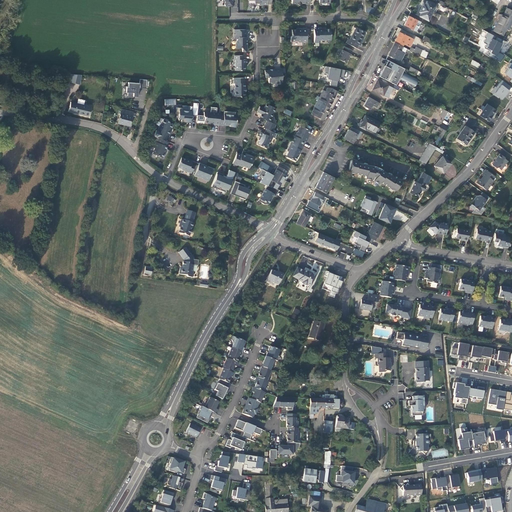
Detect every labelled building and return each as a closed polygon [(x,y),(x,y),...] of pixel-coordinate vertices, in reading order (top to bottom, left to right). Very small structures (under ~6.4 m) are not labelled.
[(238,12),(237,0),(222,0),(223,6),(231,6),(231,12),(238,12)] [(419,16),(428,21),(435,6),(426,1),(425,4),(423,3),(419,12),(420,13),(419,16)] [(365,12),(371,15),(374,8),(372,8),(365,6),(365,12)] [(493,30),(503,35),(507,27),(509,28),(511,22),(511,11),(506,8),(503,16),(501,15),(493,30)] [(421,22),(408,16),(403,25),(416,31),(421,22)] [(307,41),(306,28),(297,28),(297,29),(292,30),(292,35),(290,37),(290,41),(297,41),(299,42),(302,42),(302,41),(307,41)] [(322,28),(318,28),(318,29),(314,29),(314,42),(319,42),(319,40),(330,40),(330,29),(322,29),(322,28)] [(346,43),(356,48),(358,45),(359,45),(362,41),(361,40),(365,32),(356,28),(350,40),(348,39),(346,43)] [(237,39),(235,43),(235,48),(241,48),(241,52),(247,51),(247,37),(246,37),(246,29),(233,30),(234,37),(237,39)] [(498,52),(504,40),(483,30),(478,39),(480,40),(477,45),(481,47),(480,48),(489,53),(488,55),(501,62),(504,55),(498,52)] [(394,42),(401,46),(402,46),(403,44),(409,47),(413,39),(399,32),(394,42)] [(401,46),(394,42),(388,55),(395,58),(400,61),(406,48),(402,46),(401,46)] [(412,45),(409,50),(419,55),(422,50),(412,45)] [(346,63),(352,50),(344,46),(338,59),(346,63)] [(235,70),(244,70),(245,69),(245,64),(247,64),(247,59),(243,59),(243,55),(234,55),(234,60),(235,60),(235,70)] [(378,76),(393,84),(395,85),(398,78),(409,83),(409,84),(409,85),(409,86),(410,86),(411,87),(412,87),(413,87),(413,86),(414,86),(414,85),(417,80),(402,72),(404,68),(401,67),(390,61),(387,67),(385,66),(384,65),(381,71),(378,76)] [(343,77),(345,70),(326,66),(325,72),(328,73),(327,79),(331,80),(330,85),(337,87),(339,76),(343,77)] [(278,82),(278,81),(282,81),(281,68),(274,69),(274,70),(270,71),(270,70),(265,70),(265,77),(268,77),(268,83),(271,82),(271,83),(278,82)] [(75,83),(77,74),(68,74),(66,81),(75,83)] [(244,83),(244,78),(233,78),(233,83),(234,83),(234,97),(245,96),(245,92),(246,92),(246,87),(245,87),(245,83),(244,83)] [(146,88),(147,80),(139,79),(139,83),(128,82),(127,86),(124,86),(124,92),(127,92),(127,96),(133,97),(133,96),(137,96),(137,92),(139,92),(139,88),(146,88)] [(388,85),(377,79),(372,90),(383,95),(384,92),(388,86),(388,85)] [(508,90),(511,87),(502,80),(496,87),(497,88),(493,94),(497,98),(498,97),(501,99),(505,94),(506,95),(509,91),(508,90)] [(321,104),(329,108),(337,91),(331,88),(327,88),(325,91),(323,90),(318,99),(323,102),(321,104)] [(368,96),(363,105),(369,109),(371,107),(373,108),(374,106),(376,107),(379,102),(368,96)] [(323,102),(318,99),(313,109),(311,114),(323,119),(329,108),(321,104),(323,102)] [(88,116),(90,107),(70,102),(68,111),(88,116)] [(181,122),(191,123),(192,115),(197,116),(198,103),(193,102),(192,106),(182,105),(182,108),(176,107),(175,114),(178,114),(178,119),(181,120),(181,122)] [(266,129),(272,131),(275,124),(269,121),(275,108),(266,104),(263,108),(259,106),(256,112),(261,114),(259,117),(266,121),(263,127),(266,129)] [(479,115),(488,121),(495,109),(487,104),(485,107),(479,115)] [(133,112),(121,109),(118,123),(129,126),(133,112)] [(219,115),(219,125),(226,125),(226,124),(229,125),(229,126),(235,127),(235,125),(236,125),(237,115),(235,115),(235,112),(224,111),(223,114),(223,116),(219,115)] [(219,115),(220,114),(220,113),(215,112),(215,113),(203,112),(203,116),(204,117),(204,122),(210,122),(210,124),(219,125),(219,115)] [(365,115),(359,127),(364,129),(365,127),(374,132),(378,122),(365,115)] [(156,137),(165,141),(167,135),(169,136),(171,130),(170,130),(171,127),(172,125),(171,124),(169,123),(168,120),(163,119),(161,125),(159,125),(157,131),(156,130),(153,136),(156,137)] [(291,140),(302,146),(304,141),(306,142),(308,137),(307,137),(309,134),(308,133),(310,130),(300,126),(297,132),(295,136),(293,135),(291,140)] [(362,132),(351,126),(349,130),(348,129),(343,138),(352,143),(355,137),(358,139),(362,132)] [(474,132),(465,126),(456,138),(465,144),(468,138),(469,139),(474,132)] [(272,131),(266,129),(264,133),(261,132),(259,136),(260,137),(258,140),(259,140),(257,144),(266,148),(269,142),(270,142),(272,137),(275,138),(277,134),(272,131)] [(437,144),(446,131),(443,129),(435,142),(437,144)] [(165,141),(156,137),(152,147),(154,148),(152,153),(156,155),(156,157),(161,159),(163,154),(166,155),(168,150),(164,148),(165,146),(166,147),(168,142),(165,141)] [(302,146),(291,140),(287,149),(289,150),(286,156),(295,161),(298,154),(299,154),(301,150),(300,150),(302,146)] [(419,160),(425,163),(435,147),(429,143),(419,160)] [(248,155),(245,156),(241,154),(241,155),(236,153),(232,164),(237,165),(242,167),(242,166),(249,168),(253,157),(248,155)] [(503,156),(499,153),(495,159),(496,160),(495,161),(493,161),(491,164),(492,165),(495,167),(497,167),(500,170),(507,161),(503,158),(503,156)] [(434,165),(443,173),(451,164),(442,156),(434,165)] [(195,173),(199,164),(192,161),(191,162),(181,158),(177,167),(182,169),(181,170),(191,173),(192,171),(195,173)] [(373,166),(372,167),(364,165),(364,166),(362,165),(357,164),(356,164),(357,160),(353,159),(351,159),(350,161),(349,169),(348,171),(350,171),(354,172),(354,173),(366,175),(365,178),(371,179),(372,176),(375,177),(373,179),(378,183),(380,181),(390,187),(393,189),(395,190),(396,188),(400,182),(402,180),(400,179),(396,177),(394,180),(393,179),(394,179),(389,176),(388,175),(381,170),(382,169),(379,168),(378,167),(376,167),(375,166),(373,166)] [(272,168),(263,162),(260,168),(261,169),(269,173),(272,168)] [(199,164),(195,173),(194,176),(198,178),(199,177),(208,181),(211,173),(212,173),(214,169),(208,167),(207,168),(205,167),(206,165),(199,163),(199,164)] [(262,178),(259,182),(268,186),(277,189),(278,184),(280,185),(288,171),(278,166),(273,175),(269,173),(261,169),(258,175),(262,178)] [(220,186),(226,189),(227,189),(234,172),(229,169),(226,176),(224,175),(217,172),(211,187),(217,189),(218,188),(220,186)] [(494,176),(487,170),(484,174),(483,173),(482,175),(483,176),(480,179),(479,178),(476,183),(486,190),(491,183),(490,183),(493,180),(492,180),(494,176)] [(333,177),(323,172),(315,188),(325,193),(333,177)] [(237,187),(234,195),(245,199),(248,192),(249,189),(243,187),(244,184),(235,181),(233,186),(237,187)] [(409,192),(417,196),(421,189),(422,190),(424,186),(414,181),(409,192)] [(266,189),(265,189),(258,200),(264,204),(267,204),(272,197),(270,196),(272,194),(275,196),(279,190),(277,189),(268,186),(266,189)] [(320,202),(324,203),(326,198),(313,191),(311,196),(312,196),(310,200),(308,200),(305,206),(318,212),(320,209),(317,208),(320,202)] [(370,197),(365,195),(364,198),(360,206),(368,210),(367,213),(371,215),(376,202),(373,200),(372,201),(370,200),(370,197)] [(479,210),(486,200),(480,195),(476,196),(472,200),(472,201),(469,206),(473,210),(475,207),(479,210)] [(388,222),(394,208),(384,204),(378,218),(388,222)] [(187,210),(185,217),(190,219),(191,216),(193,217),(195,213),(187,210)] [(303,210),(296,223),(303,226),(307,220),(309,215),(310,214),(303,210)] [(183,234),(188,236),(189,236),(193,223),(192,223),(193,217),(191,216),(190,219),(185,217),(184,220),(182,220),(180,225),(181,225),(178,233),(183,234)] [(442,223),(440,222),(437,224),(434,221),(428,227),(435,234),(436,233),(445,234),(447,223),(442,222),(442,223)] [(377,237),(383,226),(374,222),(366,236),(373,240),(375,241),(377,237)] [(455,236),(456,237),(462,238),(461,240),(467,241),(469,230),(463,229),(456,228),(455,236)] [(485,242),(489,243),(491,231),(487,230),(486,229),(483,229),(482,230),(482,229),(476,228),(475,238),(485,240),(485,242)] [(371,244),(373,240),(366,236),(355,231),(353,236),(357,237),(354,243),(359,245),(360,244),(361,245),(359,250),(364,252),(365,248),(366,248),(368,245),(367,244),(368,242),(371,244)] [(336,250),(340,242),(321,234),(318,232),(314,241),(319,243),(324,245),(329,247),(336,250)] [(497,245),(507,247),(510,234),(505,233),(504,235),(495,233),(493,241),(497,242),(497,245)] [(193,258),(185,247),(178,252),(184,260),(184,262),(183,262),(181,269),(179,268),(179,274),(186,275),(187,277),(192,277),(193,272),(192,272),(193,265),(197,266),(198,260),(193,259),(193,258)] [(430,268),(428,267),(427,272),(425,271),(425,276),(425,278),(426,279),(426,282),(437,284),(438,278),(439,278),(440,274),(439,274),(439,269),(441,270),(441,265),(431,264),(430,268)] [(393,279),(405,281),(405,277),(407,278),(408,273),(407,273),(408,270),(406,270),(407,267),(396,265),(395,271),(394,271),(393,275),(394,275),(393,279)] [(310,286),(315,276),(311,274),(311,273),(307,272),(303,271),(297,268),(293,276),(299,279),(299,280),(302,282),(302,283),(306,285),(306,284),(310,286)] [(277,285),(283,274),(278,272),(276,273),(271,270),(265,281),(270,283),(270,282),(277,285)] [(332,275),(332,274),(326,271),(324,276),(326,277),(321,288),(330,291),(328,295),(334,297),(336,293),(337,293),(341,282),(340,281),(342,277),(336,275),(336,276),(332,275)] [(465,292),(472,294),(474,282),(460,279),(458,290),(465,291),(465,292)] [(384,297),(390,298),(391,294),(393,294),(394,289),(393,289),(394,287),(392,286),(393,283),(382,281),(381,287),(380,287),(379,291),(380,292),(379,296),(384,297)] [(505,299),(511,301),(511,297),(511,288),(500,286),(498,297),(505,298),(505,299)] [(377,303),(379,296),(368,294),(367,301),(361,299),(359,309),(370,311),(372,302),(377,303)] [(409,319),(411,309),(402,307),(402,306),(397,305),(396,306),(387,304),(385,313),(389,313),(389,314),(390,314),(391,315),(394,316),(395,315),(399,316),(400,317),(409,319)] [(432,318),(434,307),(429,306),(430,304),(425,304),(422,304),(422,305),(419,305),(417,316),(423,317),(423,318),(427,319),(427,318),(432,318)] [(452,322),(454,310),(447,309),(447,310),(440,309),(438,319),(452,322)] [(472,325),(474,314),(469,313),(470,312),(465,311),(462,311),(462,312),(459,312),(457,323),(463,324),(463,325),(467,326),(467,325),(472,325)] [(492,329),(494,317),(487,316),(487,317),(480,316),(478,327),(492,329)] [(511,333),(511,329),(511,320),(507,319),(507,321),(500,320),(498,330),(511,333)] [(319,340),(324,324),(314,321),(309,337),(319,340)] [(426,349),(428,339),(408,335),(404,335),(404,333),(397,332),(396,339),(402,340),(402,346),(405,346),(405,345),(409,345),(426,349)] [(242,347),(245,341),(232,336),(231,340),(233,343),(231,348),(242,352),(244,348),(242,347)] [(465,361),(468,345),(458,343),(457,348),(452,348),(451,354),(458,355),(457,360),(465,361)] [(479,359),(481,347),(468,345),(466,357),(470,358),(470,357),(479,359)] [(277,356),(280,350),(270,346),(268,350),(269,351),(268,353),(267,353),(265,356),(274,360),(277,361),(279,356),(277,356)] [(386,361),(386,354),(381,354),(381,348),(371,346),(371,353),(375,353),(375,354),(375,359),(377,359),(377,365),(378,366),(378,372),(383,372),(385,371),(389,371),(389,366),(390,365),(390,363),(390,360),(386,361)] [(494,354),(495,349),(481,347),(480,358),(485,359),(485,357),(490,358),(490,355),(494,355),(494,354)] [(241,356),(242,352),(231,348),(227,358),(237,362),(239,356),(241,356)] [(500,362),(506,363),(508,353),(498,351),(497,354),(494,354),(494,355),(493,360),(501,361),(500,362)] [(271,371),(273,365),(272,364),(274,360),(265,356),(263,363),(264,364),(262,367),(271,371)] [(232,372),(234,366),(237,367),(238,363),(237,362),(227,358),(226,358),(222,368),(223,369),(232,372)] [(428,381),(428,361),(415,362),(415,369),(416,369),(416,383),(423,382),(424,381),(428,381)] [(267,381),(271,371),(262,367),(261,367),(259,371),(260,371),(257,377),(267,381)] [(232,377),(234,373),(232,372),(223,369),(218,379),(219,379),(228,383),(231,376),(232,377)] [(263,392),(267,381),(257,377),(255,381),(256,381),(254,388),(263,392)] [(222,399),(230,384),(228,383),(219,379),(218,384),(217,383),(214,390),(217,391),(215,396),(222,399)] [(469,388),(469,385),(464,384),(464,385),(461,385),(461,384),(453,382),(452,388),(454,388),(453,395),(454,395),(453,398),(461,399),(460,403),(466,404),(467,397),(469,388)] [(260,403),(264,392),(263,392),(254,388),(252,387),(251,392),(254,393),(251,399),(259,402),(260,403)] [(481,400),(484,388),(477,387),(477,389),(477,390),(473,389),(473,388),(469,388),(467,397),(471,398),(471,397),(476,398),(476,399),(481,400)] [(503,409),(506,392),(501,391),(500,393),(498,392),(499,390),(490,389),(487,404),(496,405),(495,409),(502,410),(503,409)] [(511,393),(506,392),(503,409),(511,410),(511,412),(511,394),(511,395),(511,393)] [(338,408),(338,399),(336,399),(336,396),(333,396),(333,395),(325,395),(324,399),(324,408),(338,408)] [(424,409),(423,396),(412,396),(412,401),(408,401),(408,406),(411,406),(411,415),(422,415),(422,409),(424,409)] [(215,409),(219,402),(209,397),(204,408),(216,413),(217,410),(215,409)] [(292,410),(293,398),(277,397),(276,397),(272,407),(286,408),(286,410),(292,410)] [(255,414),(258,409),(256,408),(259,402),(251,399),(248,398),(247,402),(246,406),(245,406),(242,414),(252,418),(254,414),(255,414)] [(324,408),(324,399),(321,399),(310,399),(309,408),(309,414),(313,414),(315,414),(318,412),(318,408),(324,408)] [(213,418),(216,413),(204,408),(201,407),(196,418),(207,423),(210,417),(213,418)] [(295,428),(295,414),(287,414),(286,428),(287,428),(295,428)] [(348,422),(348,419),(343,418),(342,416),(339,416),(336,416),(335,427),(335,428),(335,431),(342,432),(343,428),(353,430),(354,423),(348,422)] [(262,430),(238,420),(234,428),(244,432),(242,437),(245,438),(249,440),(252,432),(259,435),(262,430)] [(333,423),(333,421),(324,421),(323,432),(332,433),(332,430),(333,423)] [(196,437),(200,429),(189,423),(186,431),(196,437)] [(459,450),(473,448),(470,432),(467,432),(466,427),(460,428),(462,439),(457,440),(459,450)] [(297,443),(297,432),(298,433),(298,428),(295,428),(287,428),(287,432),(286,432),(286,436),(287,436),(286,443),(287,443),(297,443)] [(475,429),(470,430),(470,432),(473,448),(478,447),(478,446),(481,446),(481,445),(485,444),(484,438),(487,437),(486,431),(475,433),(475,429)] [(502,432),(502,430),(492,432),(493,435),(489,436),(490,442),(494,441),(499,440),(500,442),(500,443),(504,442),(504,439),(502,432)] [(511,430),(502,432),(504,439),(508,438),(508,442),(511,441),(511,430)] [(244,442),(245,438),(242,437),(232,433),(230,437),(232,438),(231,441),(228,439),(225,446),(230,448),(231,446),(235,448),(235,450),(241,450),(242,446),(243,447),(245,443),(244,442)] [(427,446),(427,439),(430,439),(430,434),(415,434),(415,440),(413,440),(413,447),(408,453),(413,457),(418,452),(421,452),(424,454),(430,449),(427,446)] [(297,450),(300,444),(300,443),(297,443),(287,443),(287,446),(278,446),(278,451),(276,451),(276,450),(269,449),(269,458),(276,459),(276,453),(278,453),(278,454),(288,454),(289,456),(292,454),(297,450)] [(226,468),(229,452),(222,451),(221,456),(220,456),(219,459),(219,458),(218,461),(217,466),(215,466),(214,471),(221,473),(222,468),(226,468)] [(261,461),(262,457),(239,454),(237,462),(243,463),(243,465),(246,465),(246,468),(252,469),(252,468),(261,469),(263,461),(261,461)] [(182,468),(184,461),(171,457),(169,464),(170,464),(168,470),(176,473),(177,471),(184,473),(185,469),(182,468)] [(352,467),(341,466),(340,475),(336,475),(335,481),(342,482),(342,484),(348,485),(348,486),(352,487),(356,481),(353,479),(352,479),(352,477),(353,477),(354,472),(352,472),(352,467)] [(495,468),(480,471),(481,479),(486,478),(486,479),(489,479),(490,484),(498,482),(495,468)] [(316,470),(304,469),(302,481),(315,483),(315,480),(318,480),(318,482),(323,483),(324,471),(319,471),(316,471),(316,470)] [(480,471),(480,469),(471,471),(471,472),(465,473),(465,478),(467,478),(468,483),(478,481),(478,480),(481,480),(481,479),(480,471)] [(459,486),(457,473),(452,474),(452,475),(449,476),(449,475),(444,475),(444,476),(446,489),(459,486)] [(225,484),(226,479),(211,475),(210,479),(212,480),(210,487),(216,489),(215,490),(221,491),(223,484),(225,484)] [(182,484),(184,479),(172,476),(171,479),(169,478),(167,485),(169,486),(169,488),(180,491),(181,486),(179,486),(180,483),(182,484)] [(446,489),(444,476),(440,477),(440,478),(437,478),(437,477),(430,479),(431,483),(432,489),(437,489),(437,490),(441,489),(442,491),(447,490),(446,489)] [(273,511),(273,505),(273,498),(273,482),(265,482),(265,495),(267,495),(267,498),(265,498),(265,506),(264,506),(264,511),(273,511)] [(421,492),(420,484),(415,484),(415,485),(409,485),(407,483),(405,486),(403,484),(399,489),(402,492),(403,496),(411,496),(412,497),(419,496),(419,495),(419,492),(421,492)] [(248,500),(249,491),(245,490),(245,489),(237,488),(236,491),(233,490),(232,496),(235,496),(235,498),(239,499),(238,501),(243,501),(243,500),(248,500)] [(169,505),(173,493),(164,490),(160,503),(169,505)] [(211,511),(215,499),(204,493),(202,498),(205,499),(202,508),(211,511)] [(327,511),(328,509),(320,507),(322,497),(309,495),(308,506),(311,507),(310,511),(327,511)] [(484,500),(485,511),(493,511),(501,511),(502,510),(500,498),(495,498),(495,497),(489,498),(489,499),(484,500)] [(485,511),(484,500),(484,498),(479,499),(479,504),(475,504),(475,505),(470,506),(471,511),(485,511)] [(287,511),(287,499),(274,500),(274,505),(273,505),(273,511),(287,511)] [(382,511),(385,504),(367,500),(365,508),(360,506),(356,505),(353,511),(382,511)]
